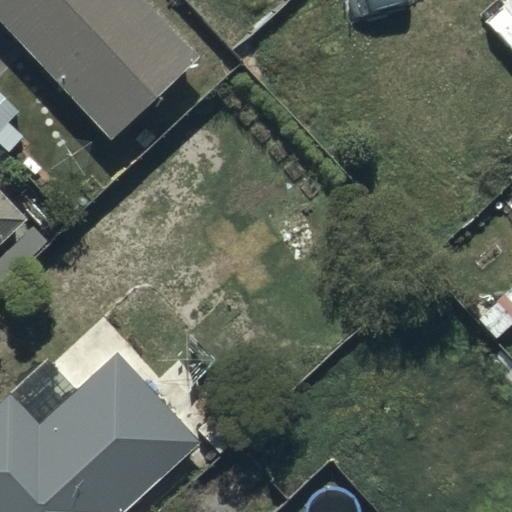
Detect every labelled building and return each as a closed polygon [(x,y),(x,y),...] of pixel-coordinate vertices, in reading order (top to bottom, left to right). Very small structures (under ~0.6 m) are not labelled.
[(150,0),(0,0),(0,11),(106,127),(194,47),(150,0)] [(0,90),(0,141),(5,146),(21,130),(7,117),(17,106),(0,90)] [(215,241),(154,177),(120,210),(99,188),(43,243),(23,222),(0,243),(0,245),(74,323),(94,304),(124,335),(165,296),(161,291),(196,258),(202,264),(215,252),(210,246),(215,241)] [(0,226),(21,207),(0,184),(0,226)] [(0,407),(0,511),(147,511),(206,459),(119,364),(43,433),(11,397),(0,407)]
